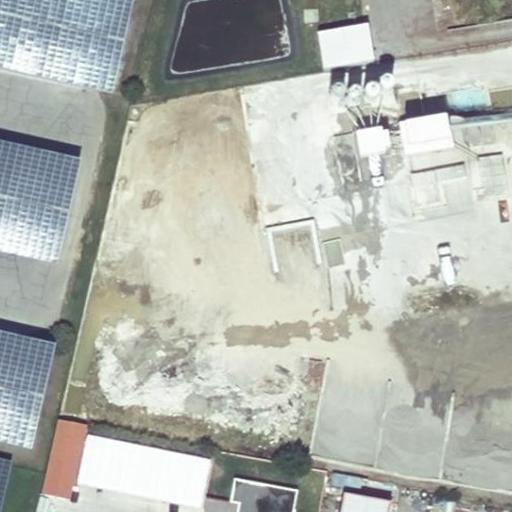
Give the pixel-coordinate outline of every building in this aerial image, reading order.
[(0,0),(0,71),(109,97),(129,0),(0,0)] [(367,27),(317,35),(323,71),(373,63),(367,27)] [(370,153),(409,150),(407,128),(368,132),(370,153)] [(358,135),(335,136),(335,184),(359,184),(358,135)] [(76,165),(0,146),(0,255),(52,267),(76,165)] [(49,349),(0,337),(0,445),(26,451),(49,349)] [(62,421),(45,495),(70,501),(87,426),(62,421)] [(0,509),(11,462),(0,459),(0,509)] [(295,511),(299,492),(236,480),(232,504),(240,505),(238,511),(295,511)] [(389,511),(391,504),(343,495),(339,511),(389,511)]
